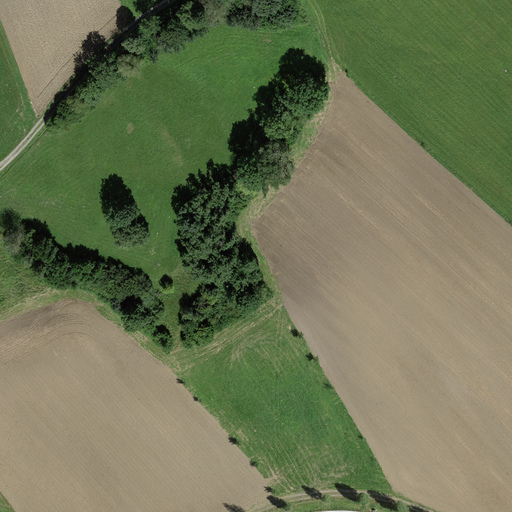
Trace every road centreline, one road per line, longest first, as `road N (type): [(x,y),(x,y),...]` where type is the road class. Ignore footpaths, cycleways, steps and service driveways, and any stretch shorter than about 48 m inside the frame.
road 1 (track): [(167,0),(125,25),(0,160)]
road 2 (track): [(426,511),(369,494),(328,492),(261,511)]
